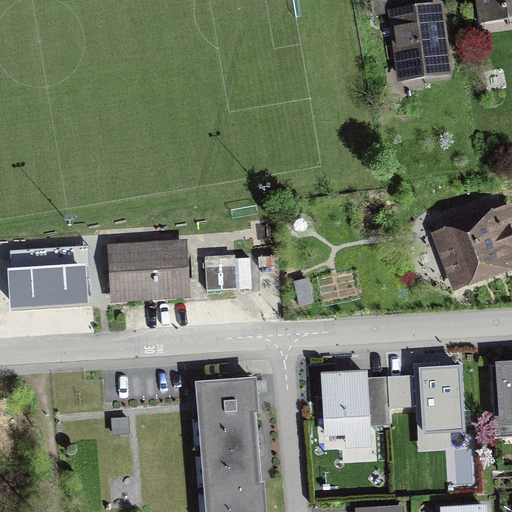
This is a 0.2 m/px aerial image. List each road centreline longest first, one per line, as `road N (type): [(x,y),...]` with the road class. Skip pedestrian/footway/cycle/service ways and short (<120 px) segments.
road 1 (residential): [(281,334),(0,352)]
road 2 (residential): [(511,320),(281,334)]
road 3 (residential): [(281,334),(298,511)]
